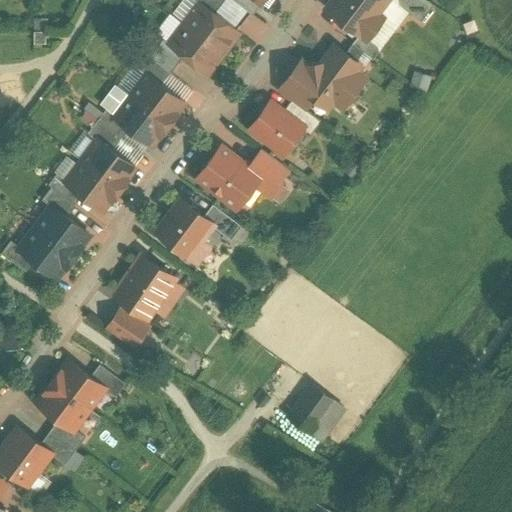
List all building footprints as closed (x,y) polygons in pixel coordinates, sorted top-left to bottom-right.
[(202,0),(195,0),(179,22),(225,56),(244,31),(202,0)] [(244,0),(260,12),(269,0),(244,0)] [(386,0),(335,0),(325,14),(358,39),(386,0)] [(430,7),(421,0),(394,0),(420,20),(430,7)] [(179,22),(160,47),(206,81),(225,56),(179,22)] [(364,71),(326,45),(311,66),(298,57),(274,91),(303,111),(312,98),(335,113),(364,71)] [(141,68),(123,93),(171,130),(190,105),(141,68)] [(123,93),(104,118),(152,155),(171,130),(123,93)] [(268,98),(241,135),(280,164),(308,126),(268,98)] [(91,131),(72,156),(120,194),(139,169),(91,131)] [(219,138),(188,180),(240,218),(270,176),(219,138)] [(72,156),(53,181),(101,220),(120,194),(72,156)] [(181,196),(150,237),(189,267),(220,226),(181,196)] [(93,236),(47,201),(29,225),(74,260),(93,236)] [(74,260),(29,225),(11,249),(56,284),(74,260)] [(139,250),(105,294),(118,304),(154,331),(188,286),(139,250)] [(118,304),(101,325),(134,353),(145,340),(154,331),(118,304)] [(62,354),(45,378),(88,410),(105,386),(62,354)] [(45,378),(27,402),(70,434),(88,410),(45,378)] [(293,423),(319,443),(345,409),(319,390),(293,423)] [(11,423),(0,437),(0,470),(24,488),(50,452),(11,423)]
